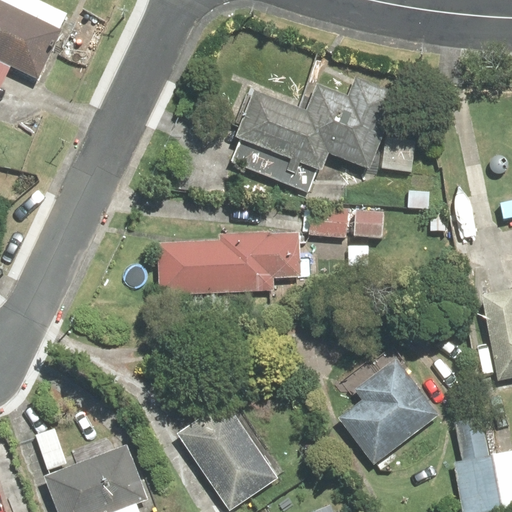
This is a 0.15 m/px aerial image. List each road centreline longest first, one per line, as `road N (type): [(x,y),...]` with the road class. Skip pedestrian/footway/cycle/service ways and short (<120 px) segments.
road 1 (residential): [(0,348),(21,331),(181,0)]
road 2 (residential): [(387,0),(511,16)]
